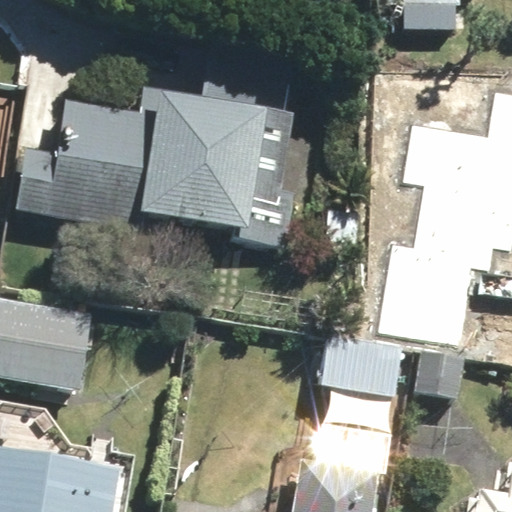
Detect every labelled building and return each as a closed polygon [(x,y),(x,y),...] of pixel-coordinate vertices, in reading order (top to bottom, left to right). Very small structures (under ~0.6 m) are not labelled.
[(450,15),(450,0),(365,0),(366,11),(450,15)] [(10,162),(1,225),(133,244),(134,236),(277,256),(285,202),(271,201),(283,121),(277,120),(285,65),(202,53),(194,106),(131,96),(127,124),(51,113),(44,167),(10,162)] [(83,327),(0,313),(0,391),(71,403),(83,327)] [(390,358),(312,349),(306,400),(384,409),(390,358)] [(359,511),(363,485),(378,487),(384,442),(311,432),(305,476),(282,473),(276,511),(359,511)] [(0,511),(122,511),(126,488),(0,467),(0,511)] [(511,511),(511,476),(503,475),(497,511),(511,511)]
